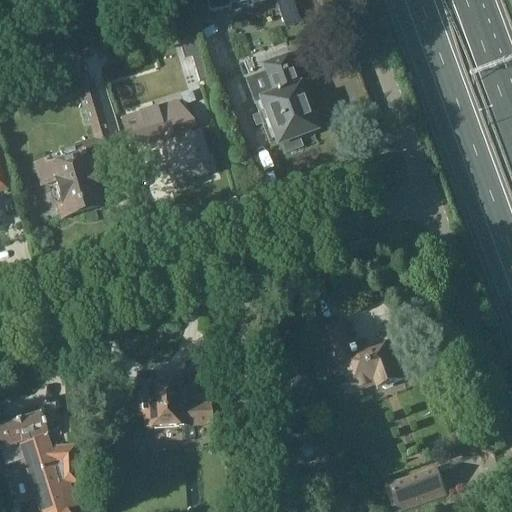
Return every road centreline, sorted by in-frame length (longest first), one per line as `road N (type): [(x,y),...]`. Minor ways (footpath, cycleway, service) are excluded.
road 1 (motorway): [(412,0),(511,270)]
road 2 (residential): [(250,511),(241,258)]
road 3 (residential): [(0,330),(241,258)]
road 4 (residential): [(511,420),(428,196)]
road 5 (residential): [(428,196),(355,0)]
road 6 (residential): [(241,258),(428,196)]
